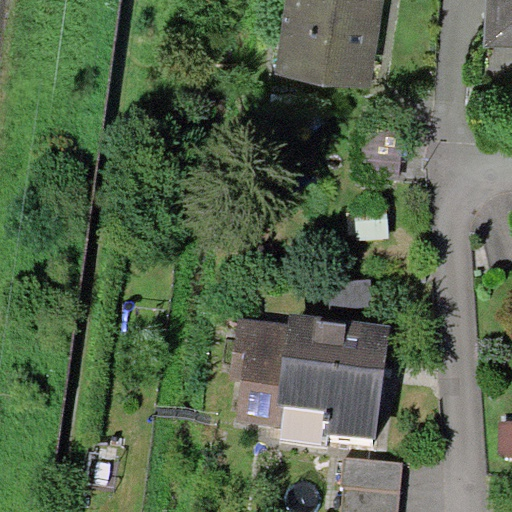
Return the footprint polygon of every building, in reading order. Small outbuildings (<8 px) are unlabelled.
[(385,0),(292,0),(282,72),(373,85),(385,0)] [(511,0),(485,0),(483,50),(511,50),(511,0)] [(398,178),(402,127),(366,124),(362,175),(398,178)] [(383,375),(388,332),(288,319),(286,332),(236,326),(227,389),(238,391),(232,432),(259,436),(257,446),(326,455),(328,440),(373,446),(383,375)] [(398,511),(405,463),(349,457),(342,511),(398,511)]
